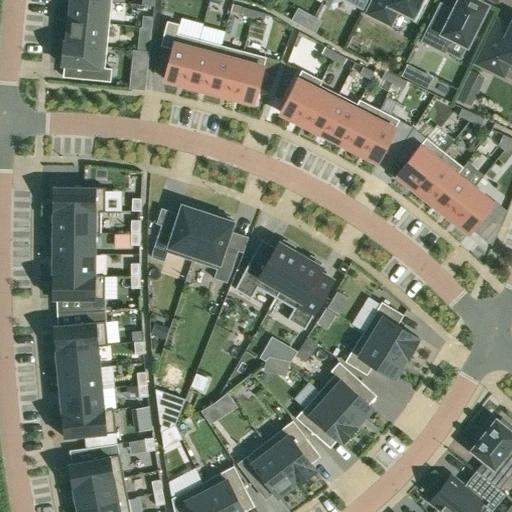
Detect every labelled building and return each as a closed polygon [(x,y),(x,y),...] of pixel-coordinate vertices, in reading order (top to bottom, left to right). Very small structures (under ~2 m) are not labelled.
[(109,23),(111,1),(97,0),(70,0),(68,19),(109,23)] [(345,0),(363,9),(367,0),(345,0)] [(371,0),(365,13),(387,24),(395,8),(398,10),(412,16),(420,0),(371,0)] [(444,52),(445,50),(451,38),(466,45),(467,46),(487,5),(477,0),(457,0),(453,9),(452,11),(447,13),(437,8),(421,41),(444,52)] [(254,10),(242,7),(240,15),(252,18),(254,10)] [(307,12),(298,8),(291,20),(300,25),(307,12)] [(265,13),(254,10),(252,18),(263,21),(265,13)] [(141,27),(151,28),(153,16),(142,15),(141,27)] [(68,19),(66,41),(66,42),(106,46),(109,23),(68,19)] [(511,22),(510,26),(496,19),(476,62),(499,74),(506,59),(511,61),(511,22)] [(186,85),(199,39),(177,33),(179,24),(167,20),(160,45),(172,49),(164,79),(186,85)] [(138,37),(150,38),(151,28),(141,27),(139,27),(138,37)] [(208,91),(221,45),(199,39),(186,85),(208,91)] [(104,68),(106,46),(66,42),(66,41),(64,41),(61,64),(83,67),(82,79),(110,81),(111,68),(104,68)] [(243,51),(221,45),(208,91),(231,97),(243,51)] [(321,53),(332,59),(335,52),(325,46),(321,53)] [(149,51),(137,50),(133,49),(131,70),(147,72),(149,51)] [(243,51),(231,97),(253,103),(266,57),(243,51)] [(346,58),(335,52),(332,59),(342,65),(346,58)] [(401,76),(415,84),(421,71),(407,64),(401,76)] [(359,73),(370,79),(374,72),(363,66),(359,73)] [(322,80),(301,69),(279,112),(299,122),(319,84),(320,84),(322,80)] [(381,78),(392,83),(396,76),(385,71),(381,78)] [(406,81),(396,76),(392,83),(403,88),(406,81)] [(319,84),(299,122),(319,132),(338,94),(320,84),(319,84)] [(462,87),(456,99),(471,106),(477,94),(462,87)] [(319,132),(338,142),(357,103),(338,94),(319,132)] [(359,99),(357,103),(338,142),(357,152),(379,109),(359,99)] [(458,116),(469,121),(472,113),(461,108),(458,116)] [(357,152),(377,162),(399,119),(379,109),(357,152)] [(469,121),(480,125),(483,118),(472,113),(469,121)] [(510,138),(503,134),(498,145),(505,148),(510,138)] [(426,137),(396,175),(414,189),(444,152),(426,137)] [(463,167),(444,152),(414,189),(432,203),(456,174),(457,174),(463,167)] [(456,174),(432,203),(450,218),(474,188),(457,174),(456,174)] [(53,187),(52,210),(100,211),(105,211),(105,187),(53,187)] [(474,188),(450,218),(469,232),(492,202),(474,188)] [(132,198),(131,210),(140,211),(141,198),(132,198)] [(181,203),(181,205),(173,229),(161,224),(151,253),(151,257),(164,261),(167,252),(191,260),(207,213),(198,209),(199,207),(186,202),(185,205),(183,204),(181,203)] [(100,211),(52,210),(52,232),(95,232),(95,233),(100,233),(100,232),(100,211)] [(230,220),(231,217),(218,213),(217,216),(207,213),(191,260),(216,269),(213,278),(226,282),(231,271),(238,250),(225,246),(233,222),(233,223),(234,221),(232,220),(232,221),(230,220)] [(131,220),(131,232),(139,232),(139,220),(131,220)] [(95,232),(52,232),(52,253),(95,254),(95,233),(95,232)] [(139,245),(139,232),(131,232),(131,245),(139,245)] [(283,240),(281,243),(278,241),(267,261),(253,253),(235,289),(250,298),(257,287),(275,297),(300,254),(292,249),(294,246),(283,240)] [(95,274),(95,254),(52,253),(52,266),(52,275),(95,275),(95,274)] [(322,267),(319,265),(321,262),(310,256),(308,259),(300,254),(275,297),(294,308),(287,319),(304,329),(333,280),(319,272),(322,267)] [(130,263),(131,275),(139,275),(139,263),(130,263)] [(95,274),(95,275),(52,275),(52,299),(81,299),(81,311),(105,310),(105,298),(104,298),(104,275),(95,274)] [(140,288),(139,275),(131,275),(131,288),(140,288)] [(381,301),(363,331),(406,357),(418,338),(417,338),(418,337),(397,324),(403,314),(381,301)] [(98,346),(107,345),(105,321),(106,321),(105,310),(81,311),(82,323),(53,326),(55,349),(98,345),(98,346)] [(141,330),(131,331),(132,341),(142,340),(141,330)] [(393,377),(406,357),(363,331),(344,361),(366,375),(372,365),(393,377)] [(307,337),(302,344),(312,350),(317,343),(307,337)] [(134,341),(134,354),(143,353),(142,341),(134,341)] [(100,367),(98,346),(98,345),(55,349),(56,361),(57,371),(100,367)] [(266,358),(263,369),(271,371),(286,374),(289,360),(274,357),(269,356),(266,358)] [(334,374),(319,391),(356,424),(372,406),(353,390),(361,382),(339,361),(330,371),(334,374)] [(100,367),(57,371),(59,392),(102,388),(100,367)] [(137,385),(146,384),(145,372),(136,372),(137,385)] [(201,390),(206,379),(195,375),(191,386),(201,390)] [(139,397),(147,396),(146,384),(137,385),(139,397)] [(102,388),(59,392),(61,405),(61,414),(104,410),(104,409),(102,388)] [(184,399),(154,388),(160,432),(174,424),(184,399)] [(356,425),(356,424),(319,391),(295,417),(314,434),(322,425),(340,442),(341,441),(356,425)] [(227,393),(220,398),(228,408),(234,402),(227,393)] [(136,407),(139,429),(151,427),(148,405),(136,407)] [(113,408),(104,409),(104,410),(61,414),(64,437),(116,432),(113,408)] [(499,421),(496,418),(470,450),(488,464),(481,473),(499,489),(511,472),(511,468),(501,460),(511,446),(511,431),(511,430),(511,425),(502,417),(499,421)] [(292,420),(264,442),(295,481),(296,481),(297,482),(314,469),(313,467),(314,467),(311,463),(299,447),(308,440),(292,420)] [(174,424),(160,432),(162,448),(181,438),(174,424)] [(153,438),(144,439),(146,451),(155,450),(153,438)] [(264,442),(246,456),(276,496),(295,481),(264,442)] [(72,463),(67,464),(72,487),(123,477),(119,454),(117,443),(89,447),(91,459),(72,463)] [(233,465),(202,482),(217,511),(244,511),(235,493),(245,488),(233,465)] [(473,511),(481,502),(491,511),(505,494),(476,470),(466,482),(467,483),(464,487),(450,476),(430,501),(444,511),(473,511)] [(127,498),(123,477),(72,487),(75,504),(76,508),(127,498)] [(160,479),(151,481),(153,493),(162,491),(160,479)] [(217,511),(202,482),(171,498),(173,511),(217,511)] [(164,504),(162,491),(153,493),(156,505),(164,504)] [(130,511),(127,498),(76,508),(76,511),(130,511)]
